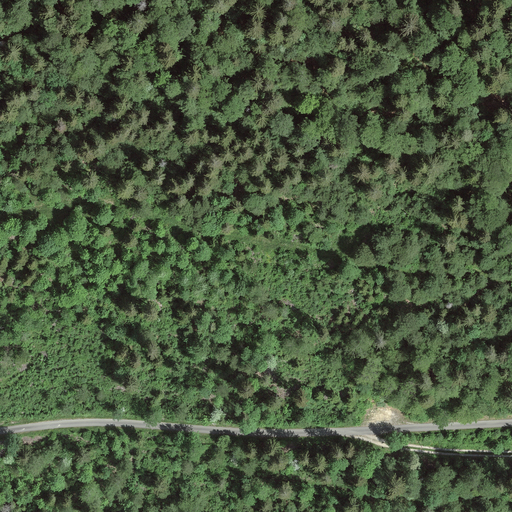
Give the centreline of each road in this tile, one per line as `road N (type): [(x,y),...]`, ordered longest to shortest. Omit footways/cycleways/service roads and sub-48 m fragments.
road 1 (unclassified): [(0,431),(107,422),(268,433),(511,423)]
road 2 (track): [(350,431),(388,444),(511,453)]
